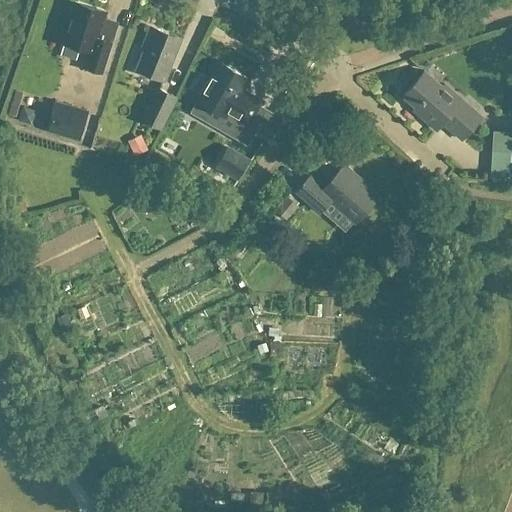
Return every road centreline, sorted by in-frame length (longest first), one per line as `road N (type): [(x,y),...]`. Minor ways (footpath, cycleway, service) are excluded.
road 1 (track): [(87,180),(172,360),(196,401),(221,422),(285,429),(328,403),(345,374),(355,296)]
road 2 (unclassified): [(132,275),(224,222),(335,71)]
road 3 (residential): [(335,71),(437,172)]
road 4 (residential): [(335,71),(226,0)]
